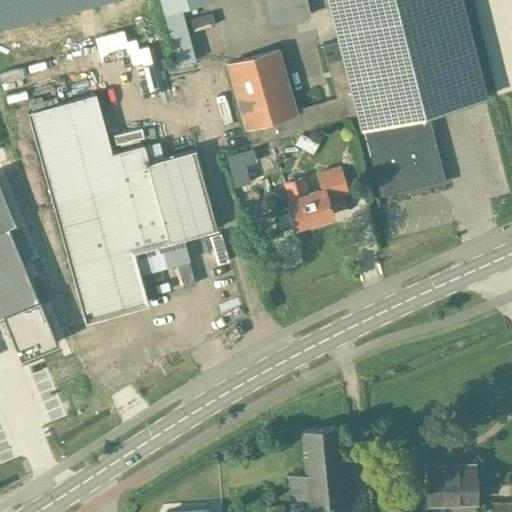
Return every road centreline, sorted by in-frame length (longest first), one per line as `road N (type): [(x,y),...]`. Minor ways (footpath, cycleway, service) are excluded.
road 1 (tertiary): [(87,480),(279,363),(511,254)]
road 2 (track): [(363,511),(361,435),(340,333)]
